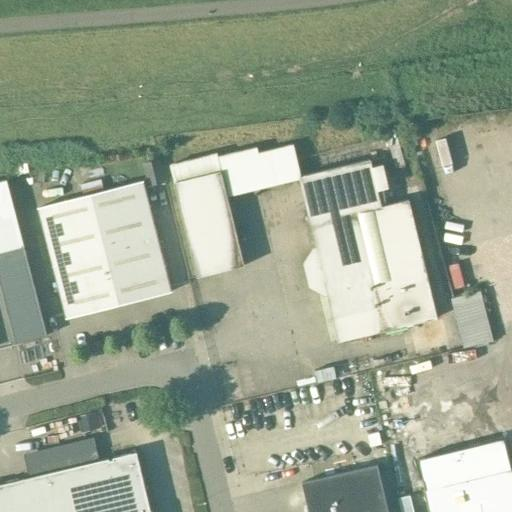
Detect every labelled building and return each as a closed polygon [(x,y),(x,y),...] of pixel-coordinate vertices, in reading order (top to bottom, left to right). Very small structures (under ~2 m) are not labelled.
[(166,182),(160,159),(142,163),(148,186),(166,182)] [(371,159),(299,177),(316,249),(313,250),(304,264),(309,289),(324,297),(328,296),(338,341),(437,317),(409,201),(382,207),(371,159)] [(221,171),(174,182),(197,277),(245,265),(221,171)] [(0,181),(0,255),(10,293),(34,287),(7,179),(0,181)] [(143,181),(38,208),(66,318),(172,291),(143,181)] [(493,339),(480,289),(449,296),(462,347),(493,339)] [(263,491),(302,482),(377,464),(359,387),(245,414),(263,491)] [(95,412),(77,417),(81,432),(99,428),(95,412)] [(151,511),(137,452),(113,457),(113,459),(110,460),(109,458),(92,462),(77,466),(59,470),(0,484),(0,511),(151,511)] [(388,511),(377,464),(302,482),(308,511),(388,511)] [(511,511),(511,469),(425,490),(430,511),(511,511)]
